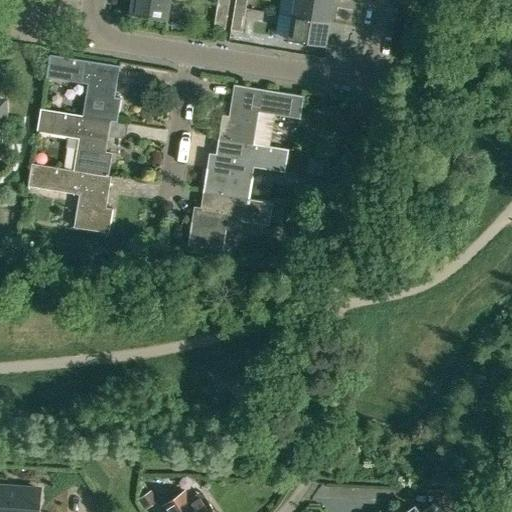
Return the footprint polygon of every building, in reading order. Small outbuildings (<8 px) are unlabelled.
[(131,0),(129,14),(169,20),(172,0),(131,0)] [(246,8),(247,0),(236,0),(235,6),(246,8)] [(331,22),(334,0),(293,0),(291,16),(331,22)] [(225,29),(229,4),(218,2),(214,27),(225,29)] [(246,8),(235,6),(231,30),(242,32),(246,8)] [(291,16),(287,40),(327,46),(331,22),(291,16)] [(88,83),(83,114),(83,115),(111,119),(118,120),(121,97),(115,96),(120,64),(49,53),(46,76),(88,83)] [(218,136),(267,144),(272,113),(300,118),(304,94),(234,82),(228,114),(222,113),(218,136)] [(79,137),(74,168),(109,174),(113,151),(106,150),(111,119),(83,115),(83,114),(40,107),(36,131),(79,137)] [(206,166),(203,190),(248,197),(253,167),(284,172),(288,148),(267,144),(218,136),(215,153),(209,152),(206,166)] [(342,143),(339,155),(351,158),(354,146),(342,143)] [(111,174),(109,174),(74,168),(31,161),(28,185),(78,194),(73,226),(109,232),(113,206),(106,205),(111,174)] [(237,225),(238,220),(270,225),(273,201),(248,197),(203,190),(197,221),(191,219),(186,245),(222,250),(225,228),(231,229),(237,225)] [(279,255),(286,265),(288,267),(291,265),(300,258),(291,246),(279,255)] [(37,511),(39,489),(0,485),(0,511),(37,511)] [(196,508),(190,500),(184,491),(164,505),(169,511),(215,511),(207,500),(196,508)]
